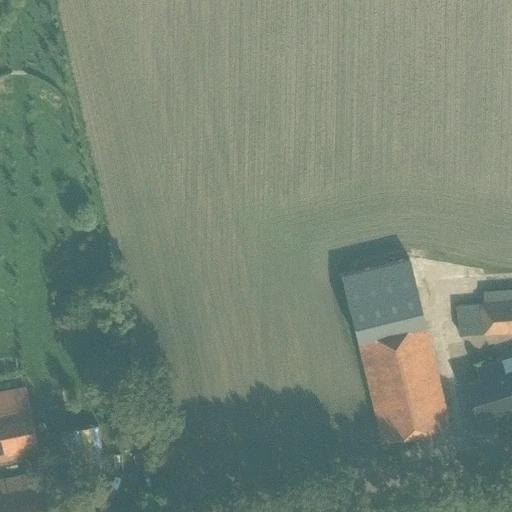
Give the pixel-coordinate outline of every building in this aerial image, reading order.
[(408,257),(340,273),(381,442),(449,425),(408,257)] [(454,304),(456,332),(511,328),(511,288),(482,290),(482,302),(454,304)] [(464,385),(469,400),(475,419),(511,406),(511,354),(496,360),(480,365),(485,379),(464,385)] [(23,387),(0,392),(0,461),(38,453),(23,387)] [(109,414),(111,426),(136,421),(134,409),(109,414)] [(68,479),(76,477),(79,496),(108,492),(98,426),(61,432),(68,479)] [(0,479),(0,511),(50,511),(42,471),(0,479)]
